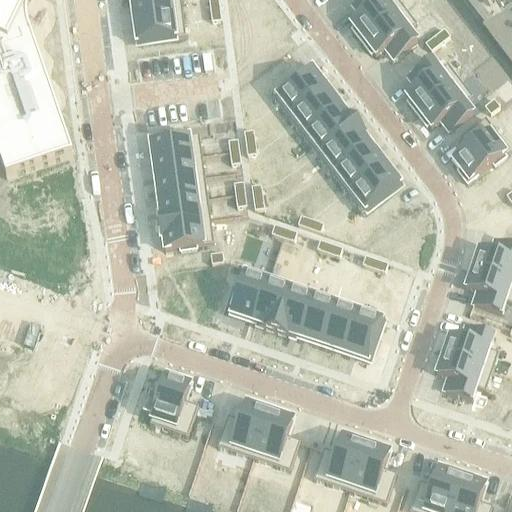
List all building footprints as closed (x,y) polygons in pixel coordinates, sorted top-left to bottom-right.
[(0,0),(0,164),(6,182),(73,160),(29,34),(29,31),(28,28),(28,25),(27,22),(27,20),(27,17),(28,14),(28,11),(29,8),(30,5),(31,3),(32,0),(0,0)] [(180,0),(153,0),(131,3),(133,25),(183,18),(180,0)] [(348,0),(355,9),(366,0),(348,0)] [(360,21),(351,29),(354,32),(352,34),(361,46),(404,13),(394,0),(388,0),(384,3),(382,0),(366,0),(355,9),(352,11),(360,21)] [(219,1),(209,2),(210,14),(220,13),(219,1)] [(220,13),(210,14),(212,26),(221,25),(220,13)] [(404,13),(361,46),(371,59),(373,57),(375,61),(385,53),(393,64),(396,62),(412,49),(417,45),(409,35),(417,29),(404,13)] [(183,18),(133,25),(137,47),(186,40),(185,39),(198,37),(195,16),(183,18)] [(444,34),(435,41),(440,49),(450,42),(444,34)] [(435,41),(425,49),(431,56),(440,49),(435,41)] [(412,49),(396,62),(403,71),(419,59),(412,49)] [(431,56),(428,52),(420,58),(424,63),(432,57),(431,56)] [(295,69),(285,57),(273,67),(282,79),(295,69)] [(416,94),(406,101),(409,105),(407,106),(417,119),(460,85),(448,69),(440,75),(432,65),(408,83),(416,94)] [(276,99),(273,102),(288,122),(327,91),(312,72),(276,99)] [(460,85),(417,119),(426,131),(428,129),(431,133),(441,126),(449,136),(473,118),(465,107),(472,102),(460,85)] [(327,91),(288,122),(302,141),(342,111),(327,91)] [(494,104),(484,112),(490,119),(500,112),(494,104)] [(342,111),(302,141),(317,160),(358,128),(350,117),(348,118),(344,114),(342,111)] [(468,154),(453,165),(459,174),(457,175),(467,188),(493,168),(494,171),(506,162),(504,159),(510,155),(486,123),(460,143),(468,154)] [(183,141),(150,146),(153,168),(202,161),(199,140),(209,139),(207,125),(182,128),(183,141)] [(358,128),(317,160),(332,179),(371,149),(369,146),(365,141),(367,140),(358,128)] [(254,135),(244,136),(245,148),(255,147),(254,135)] [(225,144),(216,146),(218,159),(230,158),(228,146),(228,144),(225,144)] [(238,144),(228,146),(230,158),(239,156),(238,144)] [(255,147),(245,148),(247,160),(257,159),(255,147)] [(371,149),(332,179),(346,198),(386,168),(371,149)] [(239,156),(230,158),(231,170),(241,168),(239,156)] [(202,161),(153,168),(156,189),(205,183),(202,161)] [(386,168),(346,198),(362,218),(365,215),(401,188),(386,168)] [(205,183),(156,189),(159,211),(208,204),(205,183)] [(244,187),(234,189),(235,201),(245,199),(244,187)] [(261,190),(251,191),(253,203),(263,202),(261,190)] [(320,204),(313,194),(298,206),(305,216),(320,204)] [(245,199),(235,201),(237,212),(247,211),(245,199)] [(263,202),(253,203),(255,215),(264,214),(263,202)] [(160,220),(157,220),(159,233),(211,226),(208,204),(159,211),(160,220)] [(402,207),(396,211),(403,220),(408,216),(402,207)] [(242,238),(266,246),(272,229),(248,221),(242,238)] [(301,221),(298,230),(309,234),(312,224),(301,221)] [(312,224),(309,234),(320,238),(323,228),(312,224)] [(211,226),(159,233),(161,244),(163,244),(165,255),(180,253),(180,256),(197,253),(196,250),(214,248),(211,226)] [(274,230),(272,229),(266,246),(280,251),(283,243),(286,233),(274,230)] [(286,233),(283,243),(294,247),(297,237),(286,233)] [(320,245),(317,255),(328,258),(331,249),(320,245)] [(475,258),(470,273),(511,287),(511,251),(494,246),(490,258),(479,254),(477,259),(475,258)] [(331,249),(328,258),(340,262),(343,253),(331,249)] [(222,258),(210,259),(212,269),(224,267),(222,258)] [(365,261),(362,270),(374,274),(377,264),(365,261)] [(377,264),(374,274),(385,278),(388,268),(377,264)] [(233,311),(230,319),(254,327),(270,280),(246,272),(238,295),(236,294),(230,310),(233,311)] [(402,273),(398,286),(410,291),(415,277),(402,273)] [(511,287),(470,273),(465,288),(467,288),(466,293),(477,297),(473,309),(502,319),(506,307),(511,308),(511,287)] [(270,280),(254,327),(263,331),(262,333),(276,338),(293,288),(270,280)] [(293,288),(276,338),(289,342),(290,340),(299,343),(315,296),(293,288)] [(315,296),(299,343),(322,351),(338,304),(315,296)] [(338,304),(322,351),(345,358),(361,311),(338,304)] [(361,311),(345,358),(368,367),(371,358),(374,359),(380,343),(377,342),(384,320),(361,311)] [(446,344),(441,359),(492,377),(499,357),(490,354),(494,342),(465,332),(461,344),(449,341),(448,345),(446,344)] [(441,359),(436,374),(438,374),(436,379),(447,383),(443,395),(472,405),(476,393),(486,396),(492,377),(441,359)] [(151,401),(145,417),(152,420),(149,429),(187,442),(198,411),(185,407),(191,388),(181,385),(182,383),(167,377),(158,403),(151,401)] [(228,421),(217,452),(254,464),(271,413),(257,408),(257,410),(247,407),(241,425),(228,421)] [(271,413),(254,464),(290,476),(301,445),(288,441),(294,423),(284,420),(285,417),(271,413)] [(210,436),(221,440),(228,421),(216,417),(210,436)] [(324,453),(313,484),(350,497),(367,445),(354,441),(353,443),(343,439),(336,458),(324,453)] [(367,445),(350,497),(386,509),(397,478),(384,474),(390,456),(380,452),(381,450),(367,445)] [(420,486),(411,511),(451,511),(464,478),(450,473),(449,476),(439,472),(433,490),(420,486)] [(464,478),(451,511),(492,511),(493,511),(480,507),(487,488),(477,485),(477,483),(464,478)] [(399,510),(404,511),(411,511),(417,494),(406,490),(399,510)]
